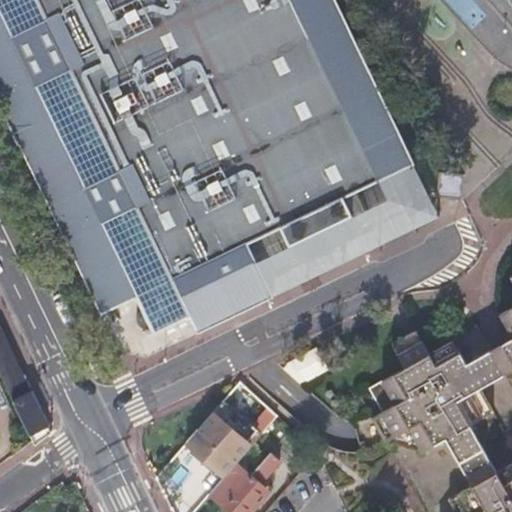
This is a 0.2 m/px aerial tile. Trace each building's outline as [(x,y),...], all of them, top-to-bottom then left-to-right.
[(0,0),(0,97),(103,311),(138,293),(144,307),(154,327),(156,331),(192,314),(197,324),(271,288),(250,242),(282,226),(291,245),(354,214),(345,196),(417,162),(340,0),(0,0)] [(467,199),(469,172),(442,170),(440,197),(467,199)] [(510,335),(511,339),(511,273),(508,275),(511,283),(511,303),(497,312),(510,335)] [(150,328),(154,327),(144,307),(142,309),(140,310),(139,312),(138,315),(138,318),(138,320),(139,323),(141,325),(143,327),(146,328),(150,328)] [(397,353),(405,348),(419,339),(413,328),(391,342),(397,353)] [(0,376),(32,440),(48,428),(31,394),(0,329),(0,376)] [(488,348),(502,373),(511,368),(511,367),(511,339),(510,335),(498,342),(488,348)] [(511,511),(511,459),(495,470),(481,446),(468,423),(491,410),(478,387),(502,373),(488,348),(464,362),(450,339),(427,353),(430,359),(416,367),(405,348),(397,353),(404,366),(367,387),(381,411),(395,434),(407,427),(420,451),(444,437),(471,484),(459,491),(469,511),(511,511)] [(430,359),(427,353),(419,339),(405,348),(416,367),(430,359)] [(316,352),(288,365),(306,381),(324,368),(316,352)] [(511,367),(511,368),(502,373),(511,375),(511,367)] [(238,398),(231,392),(220,404),(227,410),(238,398)] [(468,423),(481,446),(491,410),(468,423)] [(229,423),(214,411),(212,413),(188,441),(204,455),(201,459),(208,466),(212,461),(223,470),(242,448),(237,443),(243,435),(229,423)] [(395,434),(381,411),(370,417),(377,429),(384,441),(395,434)] [(232,420),(229,423),(243,435),(246,432),(232,420)] [(395,434),(384,441),(420,451),(407,427),(395,434)] [(258,449),(253,445),(236,464),(209,496),(228,511),(243,511),(264,488),(260,484),(280,462),(270,453),(251,476),(241,468),(258,449)] [(252,511),(269,493),(264,488),(243,511),(252,511)] [(469,511),(459,491),(448,497),(455,511),(469,511)]
